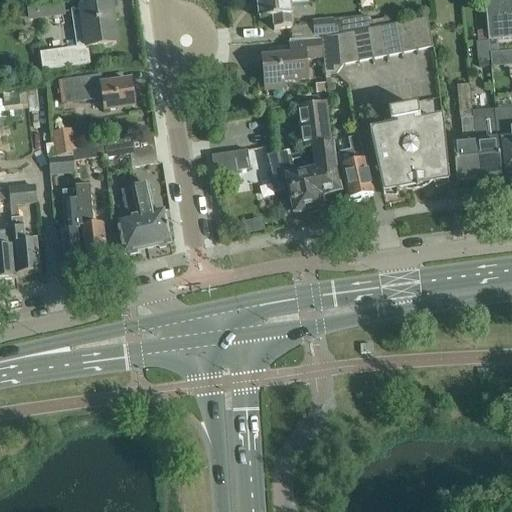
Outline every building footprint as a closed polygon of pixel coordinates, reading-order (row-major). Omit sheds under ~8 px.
[(64,13),(61,0),(26,0),(22,1),(25,19),(64,13)] [(307,0),(257,0),(259,20),(272,19),(274,31),(291,29),(289,5),(308,3),(307,0)] [(511,0),(484,0),(489,42),(511,39),(511,0)] [(42,73),(70,68),(90,65),(88,49),(116,44),(110,5),(80,9),(80,10),(71,11),(77,48),(39,54),(42,73)] [(353,32),(375,27),(372,16),(352,21),(352,19),(333,21),(312,23),(313,37),(353,33),(353,32)] [(427,19),(353,33),(337,36),(343,66),(432,49),(427,19)] [(337,36),(321,40),(325,77),(336,75),(343,66),(337,36)] [(264,86),(284,84),(308,81),(306,60),(322,59),(320,38),(309,40),(289,42),(290,56),(262,59),(264,86)] [(511,51),(489,54),(490,63),(490,68),(511,65),(511,51)] [(100,76),(80,79),(62,82),(65,103),(101,98),(103,112),(134,108),(130,82),(102,86),(100,76)] [(325,84),(315,85),(316,95),(326,94),(325,84)] [(456,87),(460,120),(463,144),(453,145),(456,181),(478,179),(472,118),(469,85),(456,87)] [(275,155),(268,157),(277,194),(284,192),(288,209),(293,207),(295,214),(321,208),(319,197),(339,193),(334,173),(332,162),(324,96),(297,99),(303,151),(314,149),(317,171),(312,172),(298,175),(297,171),(293,171),(289,152),(275,155)] [(390,126),(395,125),(396,130),(370,136),(378,175),(382,195),(411,188),(412,191),(421,190),(420,185),(448,182),(446,162),(442,123),(413,126),(413,122),(419,121),(417,108),(388,113),(390,126)] [(495,116),(501,177),(511,175),(511,108),(495,110),(495,116)] [(501,177),(495,116),(472,118),(478,179),(501,177)] [(70,156),(67,130),(50,133),(54,158),(70,156)] [(153,137),(127,141),(129,156),(155,153),(153,137)] [(350,151),(337,154),(348,202),(351,201),(353,204),(360,202),(361,199),(372,197),(359,137),(348,140),(350,151)] [(129,156),(127,141),(103,145),(104,147),(106,160),(129,156)] [(106,160),(104,147),(72,152),(74,164),(106,160)] [(247,152),(211,157),(214,173),(222,178),(239,176),(238,172),(250,170),(247,152)] [(155,153),(129,156),(131,169),(157,165),(155,153)] [(70,156),(46,161),(48,177),(72,174),(70,156)] [(74,186),(74,191),(82,262),(107,259),(103,225),(93,226),(89,185),(74,186)] [(147,186),(134,189),(147,249),(170,244),(163,212),(153,214),(147,186)] [(9,206),(36,204),(35,188),(8,191),(8,201),(9,206)] [(147,249),(134,189),(121,192),(127,220),(117,222),(124,254),(147,249)] [(8,191),(0,191),(0,201),(8,201),(8,191)] [(61,193),(62,203),(66,233),(58,234),(62,267),(64,266),(66,270),(73,269),(74,265),(83,264),(82,262),(74,191),(61,193)] [(11,219),(12,231),(16,276),(40,274),(37,241),(24,242),(22,218),(11,219)] [(0,232),(0,280),(16,279),(16,276),(12,231),(0,232)]
